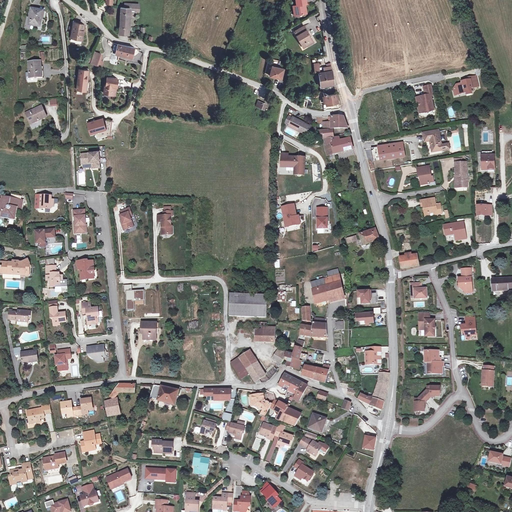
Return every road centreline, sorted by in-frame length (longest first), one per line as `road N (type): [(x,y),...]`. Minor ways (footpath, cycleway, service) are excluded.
road 1 (unclassified): [(349,110),(321,114),(176,53),(124,43),(70,0)]
road 2 (residential): [(123,379),(258,387),(283,369),(354,401),(387,427)]
road 3 (tertiary): [(349,110),(390,274)]
road 4 (residential): [(117,337),(100,195),(86,192)]
road 5 (tertiary): [(390,274),(387,427)]
road 6 (residential): [(459,395),(449,321),(429,267)]
